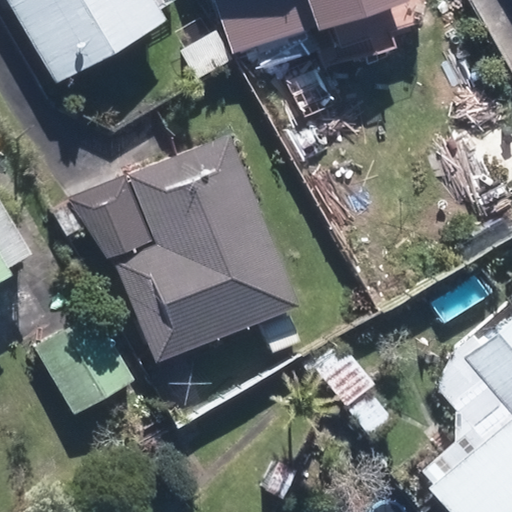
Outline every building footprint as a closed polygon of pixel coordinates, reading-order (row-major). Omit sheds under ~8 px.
[(141,0),(1,0),(47,75),(150,14),(141,0)] [(210,0),(226,43),(348,0),(210,0)] [(284,298),(219,133),(126,169),(153,236),(108,254),(146,351),(284,298)] [(511,147),(476,171),(503,211),(511,205),(511,147)] [(141,235),(115,170),(64,194),(98,252),(141,235)] [(511,511),(511,306),(424,377),(464,425),(410,469),(445,511),(511,511)] [(87,308),(27,348),(70,415),(131,375),(87,308)] [(371,378),(334,334),(301,362),(365,439),(390,417),(363,385),(371,378)]
